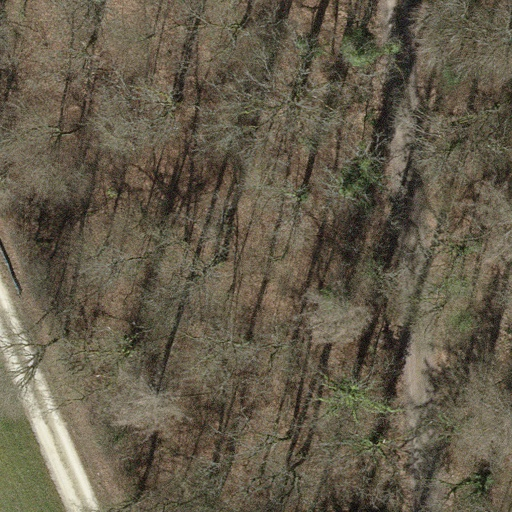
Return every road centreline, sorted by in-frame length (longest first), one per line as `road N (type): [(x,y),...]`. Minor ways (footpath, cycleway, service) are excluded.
road 1 (track): [(428,511),(398,0)]
road 2 (track): [(84,511),(0,310)]
